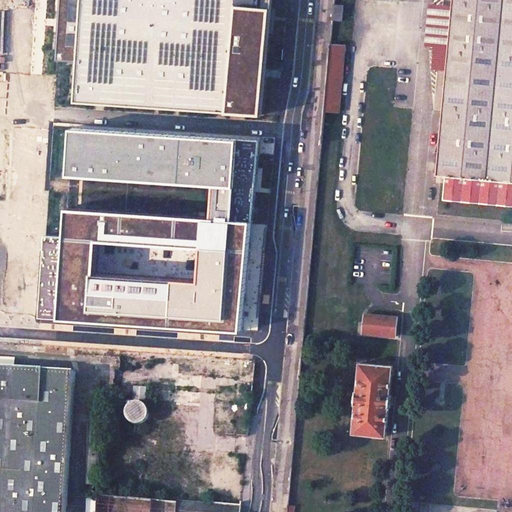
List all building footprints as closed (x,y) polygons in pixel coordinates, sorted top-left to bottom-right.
[(71,103),(263,115),(270,0),(63,0),(60,54),(74,55),(71,103)] [(511,0),(452,0),(436,176),(446,177),(444,198),(511,204),(511,0)] [(344,5),(334,4),(332,20),(342,21),(344,5)] [(330,43),(321,142),(336,144),(345,44),(330,43)] [(62,316),(244,329),(252,222),(233,219),(239,139),(75,127),(72,173),(215,182),(214,218),(70,210),(62,316)] [(398,317),(365,314),(363,333),(396,337),(398,317)] [(66,511),(70,365),(0,362),(0,511),(66,511)] [(393,366),(360,363),(354,433),(386,436),(393,366)] [(130,387),(129,423),(147,423),(147,401),(145,401),(146,387),(130,387)] [(240,511),(241,505),(87,494),(85,511),(240,511)]
